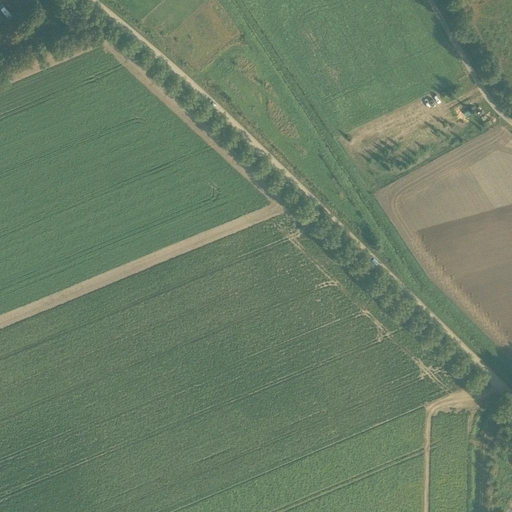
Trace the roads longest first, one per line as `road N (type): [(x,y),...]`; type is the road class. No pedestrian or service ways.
road 1 (unclassified): [(511,401),(255,146),(84,0)]
road 2 (unclassified): [(511,124),(486,97),(429,0)]
